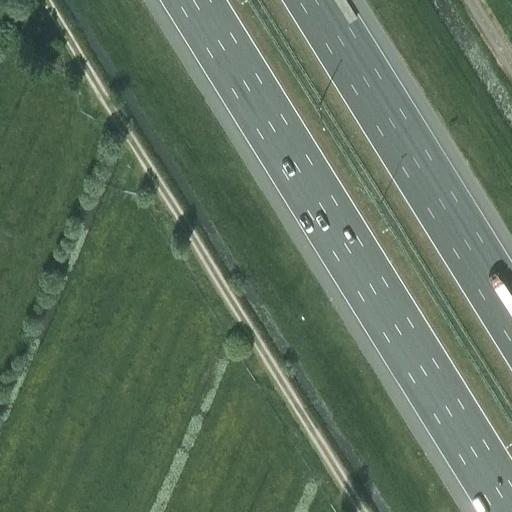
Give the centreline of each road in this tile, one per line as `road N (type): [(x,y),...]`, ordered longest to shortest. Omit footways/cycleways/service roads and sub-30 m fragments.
road 1 (track): [(43,0),(361,511)]
road 2 (motorway): [(194,0),(511,511)]
road 3 (motorway): [(511,320),(312,0)]
